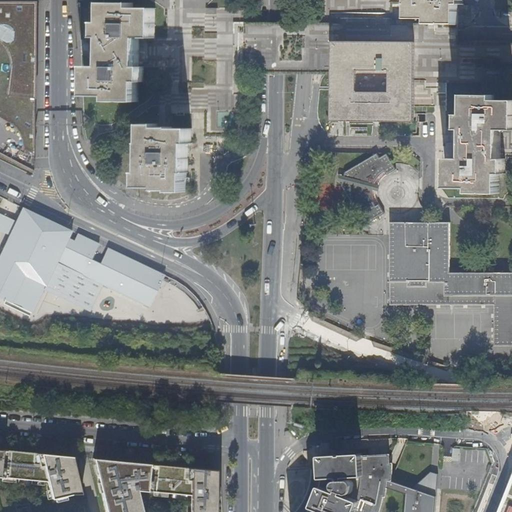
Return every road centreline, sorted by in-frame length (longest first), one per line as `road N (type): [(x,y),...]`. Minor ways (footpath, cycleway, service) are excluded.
road 1 (residential): [(267,504),(291,454),(312,440),(476,434),(494,442),(504,465),(487,511)]
road 2 (primary): [(87,205),(174,226),(220,211),(249,180),(276,116)]
road 3 (residential): [(240,445),(0,424)]
road 4 (residential): [(0,179),(211,281)]
road 5 (primary): [(59,0),(59,146),(68,180),(87,205)]
road 6 (residential): [(303,32),(511,33)]
road 7 (primary): [(267,504),(269,309)]
road 8 (primary): [(211,281),(238,329),(240,445)]
road 9 (residential): [(138,234),(204,239),(274,193)]
road 10 (residential): [(269,309),(289,268),(297,170)]
road 11 (residential): [(297,170),(303,32)]
